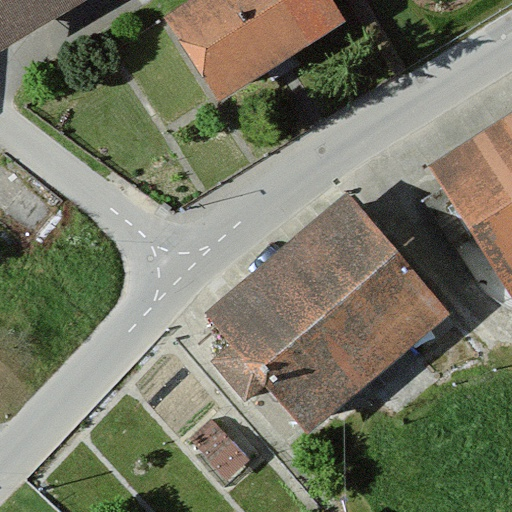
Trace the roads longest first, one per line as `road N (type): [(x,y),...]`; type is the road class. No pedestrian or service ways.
road 1 (tertiary): [(182,271),(341,143),(511,40)]
road 2 (tertiary): [(0,469),(182,271)]
road 3 (residential): [(182,271),(0,103)]
